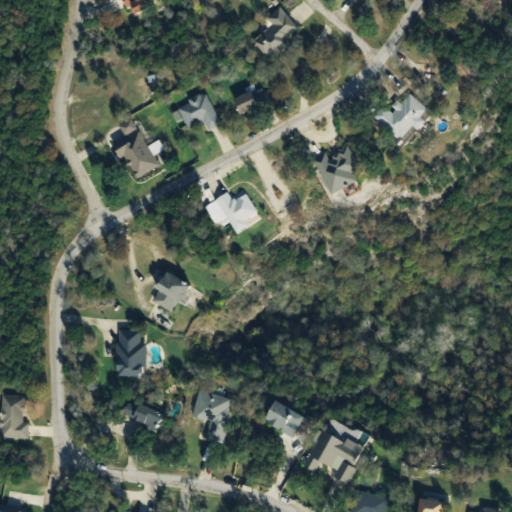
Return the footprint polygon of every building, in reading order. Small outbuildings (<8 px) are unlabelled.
[(125,0),(134,17),(155,6),(152,0),(125,0)] [(291,45),(287,40),(300,29),(282,7),(269,18),(275,26),(255,42),(271,61),(291,45)] [(244,116),(263,107),(256,91),(237,99),(244,116)] [(179,106),(189,130),(206,122),(210,131),(222,125),(207,93),(179,106)] [(403,142),(431,111),(410,93),(393,112),(385,105),(375,117),(403,142)] [(128,137),(116,143),(136,180),(161,166),(154,151),(151,153),(133,119),(121,126),(128,137)] [(333,195),(359,183),(353,172),(361,168),(350,146),(329,156),(327,154),(316,159),(333,195)] [(217,201),(239,233),(250,226),(246,221),(259,213),(247,194),(235,202),(229,193),(217,201)] [(176,314),(193,287),(170,273),(153,300),(176,314)] [(119,377),(147,378),(148,344),(143,344),(143,331),(120,331),(119,377)] [(212,422),(208,438),(224,442),(234,400),(200,392),(194,417),(212,422)] [(26,396),(1,396),(0,438),(30,438),(30,423),(26,423),(26,396)] [(158,431),(165,416),(132,401),(125,416),(158,431)] [(268,421),(294,438),(306,420),(280,402),(268,421)] [(365,453),(324,431),(305,466),(318,473),(323,462),(339,471),(336,477),(348,484),(365,453)] [(352,511),(387,511),(391,498),(357,491),(352,511)] [(445,511),(447,503),(423,499),(420,511),(445,511)]
